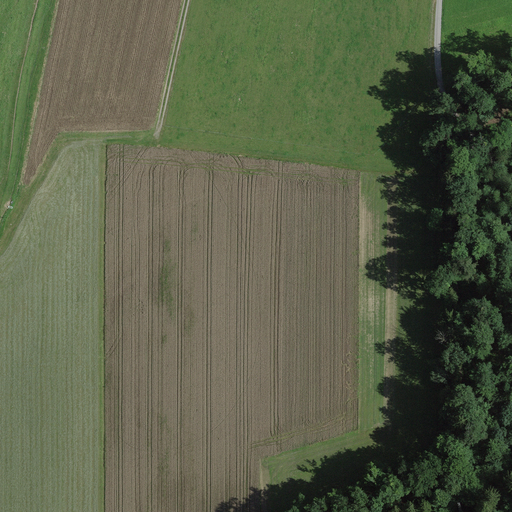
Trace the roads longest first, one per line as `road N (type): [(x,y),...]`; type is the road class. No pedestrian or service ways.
road 1 (track): [(438,178),(154,136)]
road 2 (track): [(511,184),(441,95),(438,0)]
road 3 (track): [(185,0),(154,136)]
